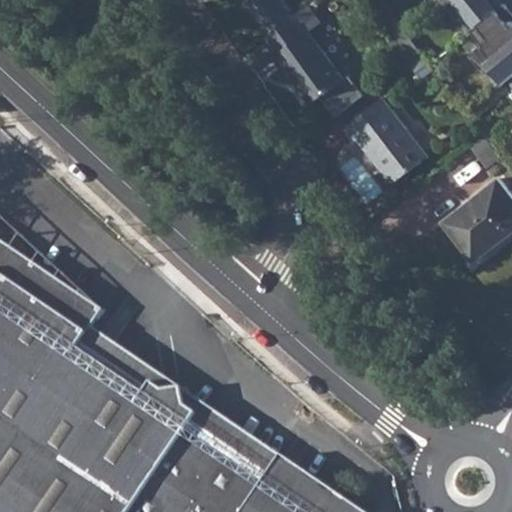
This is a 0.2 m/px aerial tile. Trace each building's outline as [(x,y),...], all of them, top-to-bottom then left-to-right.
[(505,0),(456,0),(466,11),(460,16),(473,31),(508,3),(505,0)] [(511,8),(508,3),(473,31),(510,76),(511,74),(511,8)] [(309,30),(275,56),(294,83),(297,80),(313,100),(345,77),(309,30)] [(384,97),(346,127),(356,140),(360,138),(393,181),(429,155),(384,97)] [(484,135),(475,143),(488,158),(496,152),(484,135)] [(449,226),(443,230),(475,271),(511,241),(511,193),(500,177),(445,219),(449,226)] [(0,511),(362,511),(286,459),(273,478),(197,425),(202,418),(191,411),(185,391),(168,395),(156,386),(149,395),(83,349),(97,330),(108,314),(0,240),(0,511)]
